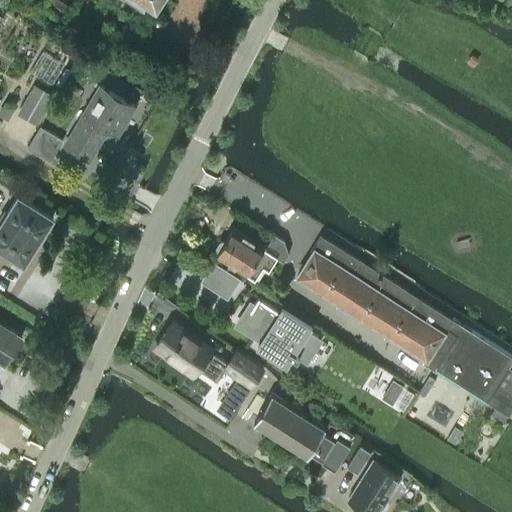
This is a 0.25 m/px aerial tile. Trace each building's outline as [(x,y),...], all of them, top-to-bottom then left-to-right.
[(37,124),(54,94),(33,83),(17,113),(37,124)] [(107,128),(117,134),(135,104),(100,84),(64,144),(88,158),(107,128)] [(50,160),(63,139),(40,125),(27,147),(50,160)] [(0,249),(2,247),(24,261),(53,215),(19,193),(0,222),(0,249)] [(217,252),(249,273),(255,276),(263,263),(269,267),(276,255),(283,260),(288,252),(284,239),(274,233),(265,247),(233,226),(225,240),(221,240),(217,246),(219,249),(217,252)] [(377,271),(374,269),(321,235),(296,273),(365,317),(363,320),(375,327),(376,325),(415,350),(414,353),(509,413),(511,407),(511,366),(509,365),(511,359),(511,356),(380,273),(381,271),(379,269),(377,271)] [(259,296),(244,320),(267,335),(262,343),(285,358),(289,353),(298,358),(299,356),(304,359),(318,335),(306,327),(309,322),(285,306),(282,311),(259,296)] [(0,356),(5,360),(22,335),(0,320),(0,356)] [(171,321),(156,345),(168,353),(166,356),(186,370),(188,367),(195,371),(198,367),(217,379),(225,368),(250,385),(263,367),(236,349),(228,361),(210,348),(211,348),(171,321)] [(335,441),(322,433),(325,428),(271,393),(253,421),(308,455),(309,452),(322,460),(321,462),(335,470),(350,445),(337,437),(335,441)] [(360,444),(347,465),(357,472),(370,451),(360,444)] [(387,502),(386,498),(401,475),(373,458),(349,497),(372,511),(377,511),(379,509),(383,508),(386,506),(387,502)]
